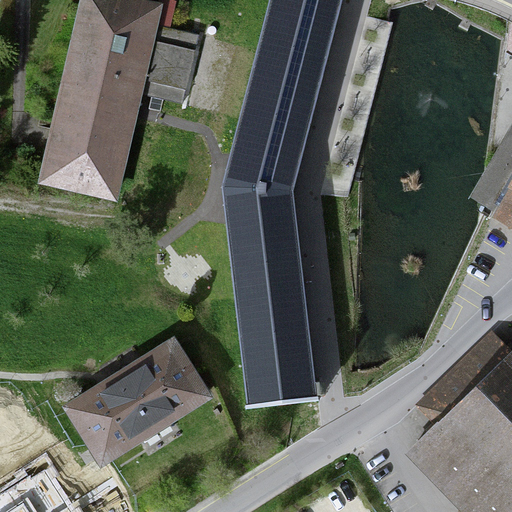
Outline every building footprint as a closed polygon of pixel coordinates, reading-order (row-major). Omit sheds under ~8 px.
[(141,78),(187,89),(199,36),(167,28),(171,14),(156,11),(156,10),(114,0),(86,0),(45,180),(113,196),(141,78)] [(293,193),(328,55),(342,0),(270,0),(231,153),(242,156),(234,189),(237,222),(226,223),(247,406),(245,406),(246,409),(319,401),(318,397),(317,398),(303,275),(293,193)] [(511,128),(500,149),(505,152),(490,178),(477,200),(492,209),(496,202),(503,206),(498,214),(511,221),(511,128)] [(174,331),(63,401),(100,460),(211,390),(174,331)] [(511,511),(511,352),(511,353),(494,335),(420,406),(437,423),(411,449),(472,511),(511,511)]
